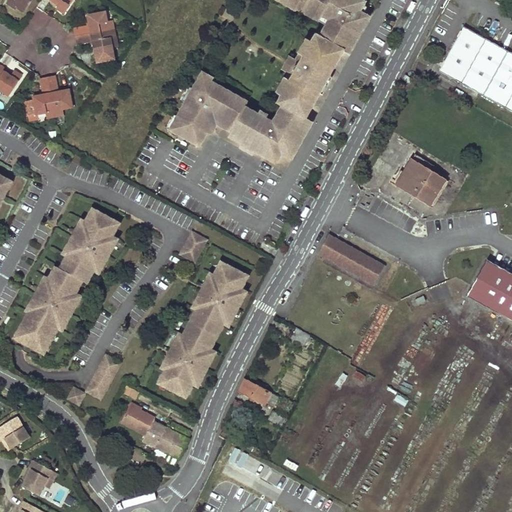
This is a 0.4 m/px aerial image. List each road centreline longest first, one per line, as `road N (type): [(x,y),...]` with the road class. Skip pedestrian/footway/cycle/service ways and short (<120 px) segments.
road 1 (unclassified): [(428,0),(214,404),(184,480)]
road 2 (residential): [(104,490),(68,423),(0,377)]
